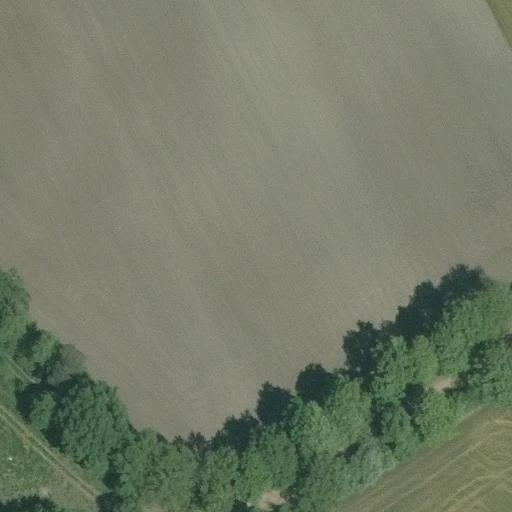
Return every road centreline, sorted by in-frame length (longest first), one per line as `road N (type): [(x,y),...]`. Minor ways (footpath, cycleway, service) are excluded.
road 1 (track): [(242,511),(511,340)]
road 2 (track): [(180,511),(0,358)]
